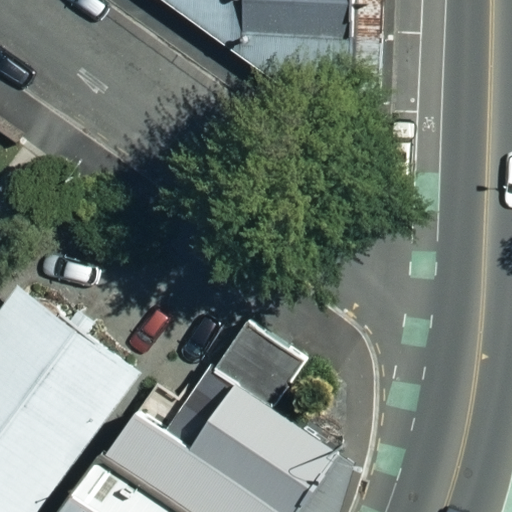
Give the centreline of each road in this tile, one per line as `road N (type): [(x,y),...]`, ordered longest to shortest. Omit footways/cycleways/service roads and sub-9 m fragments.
road 1 (residential): [(9,0),(478,331)]
road 2 (secondary): [(484,201),(492,0)]
road 3 (secondary): [(478,331),(433,511)]
road 4 (secondary): [(478,331),(484,201)]
